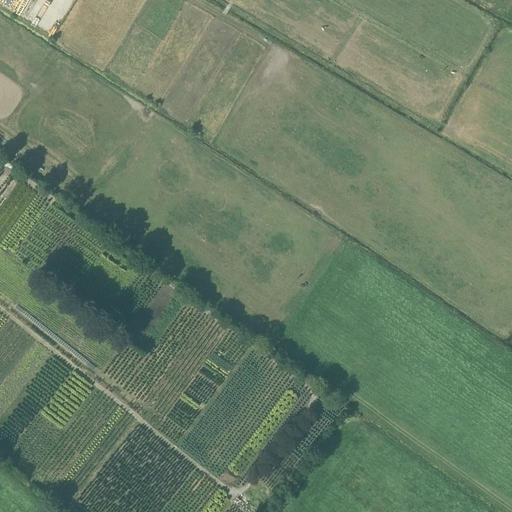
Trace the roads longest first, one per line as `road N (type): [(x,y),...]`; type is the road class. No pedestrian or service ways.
road 1 (track): [(0,135),(511,509)]
road 2 (track): [(0,309),(225,487)]
